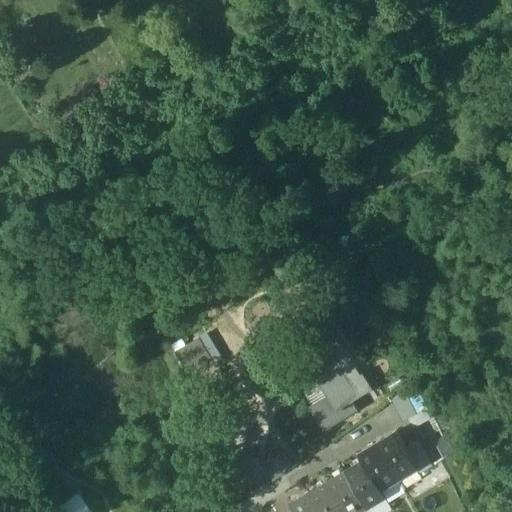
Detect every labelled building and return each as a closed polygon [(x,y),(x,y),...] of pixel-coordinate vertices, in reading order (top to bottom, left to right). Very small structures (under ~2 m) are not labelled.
[(179,348),(190,366),(211,353),(201,336),(179,348)] [(359,375),(337,339),(306,359),(307,361),(318,378),(323,379),(328,376),(335,391),(329,394),(309,405),(324,430),(357,409),(352,401),(372,389),(362,372),(359,375)] [(417,415),(428,409),(417,388),(406,394),(417,415)] [(408,420),(417,415),(406,394),(393,400),(404,422),(408,420)] [(417,415),(408,420),(413,430),(433,419),(428,409),(417,415)] [(362,462),(290,504),(294,511),(356,511),(386,495),(382,489),(398,480),(416,469),(405,449),(395,433),(358,454),(362,462)] [(431,468),(416,442),(405,449),(416,469),(398,480),(404,490),(405,490),(405,489),(422,478),(419,474),(431,468)] [(280,451),(260,464),(272,482),(292,469),(280,451)]
